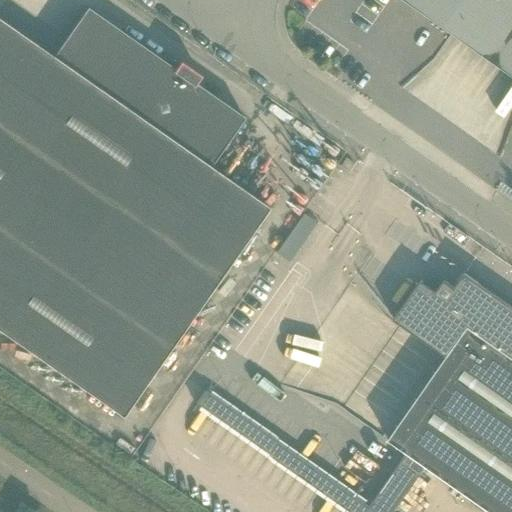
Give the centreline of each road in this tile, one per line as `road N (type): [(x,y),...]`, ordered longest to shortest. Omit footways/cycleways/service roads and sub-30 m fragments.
road 1 (unclassified): [(511,232),(234,37)]
road 2 (unknown): [(224,344),(197,369),(172,434),(258,511)]
road 3 (unknown): [(348,190),(224,344)]
road 4 (unknown): [(511,299),(348,190)]
road 5 (unknown): [(224,344),(340,426)]
